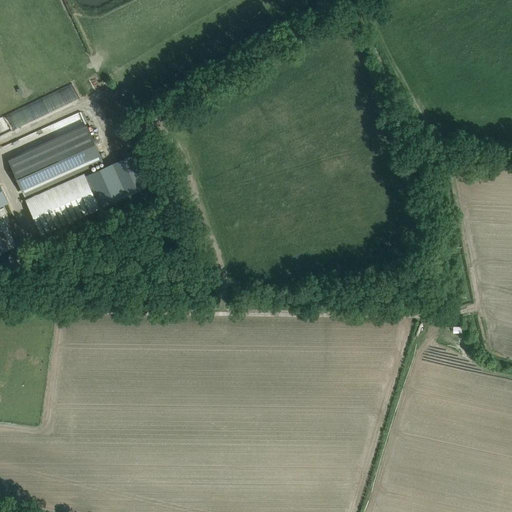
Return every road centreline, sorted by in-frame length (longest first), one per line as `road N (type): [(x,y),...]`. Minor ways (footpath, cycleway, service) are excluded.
road 1 (track): [(426,316),(478,305),(451,170),(361,0)]
road 2 (track): [(33,250),(183,198),(198,207),(234,314)]
road 3 (track): [(139,124),(353,0)]
road 4 (track): [(426,316),(431,330),(414,351),(368,511)]
road 5 (track): [(170,201),(128,112),(108,109),(102,119),(126,179)]
